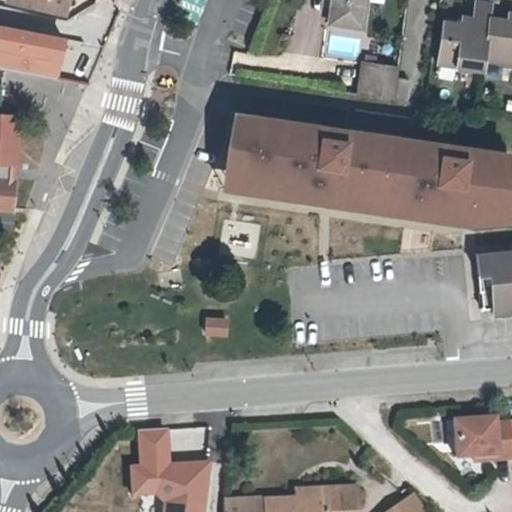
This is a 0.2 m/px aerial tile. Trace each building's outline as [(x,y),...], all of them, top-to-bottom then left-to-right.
[(12,0),(56,9),(57,0),(12,0)] [(476,44),(482,1),(482,0),(464,0),(465,0),(464,0),(453,0),(453,5),(437,3),(431,45),(447,48),(450,51),(453,52),(457,52),(460,49),(475,52),(476,44)] [(508,48),(511,49),(511,0),(499,0),(499,4),(482,1),(476,44),(492,46),(497,51),(504,51),(508,48)] [(66,35),(0,23),(0,65),(59,76),(66,35)] [(351,70),(386,76),(390,44),(355,39),(351,70)] [(396,78),(396,97),(410,97),(410,78),(396,78)] [(0,211),(16,213),(26,111),(0,108),(0,211)] [(502,145),(222,109),(206,185),(455,222),(508,219),(502,145)] [(511,227),(461,231),(465,283),(474,283),(474,290),(489,289),(496,281),(511,280),(511,227)] [(259,241),(224,240),(224,257),(259,257),(259,241)] [(226,316),(204,313),(201,333),(224,336),(226,316)] [(484,453),(502,452),(500,417),(483,418),(483,412),(442,415),(445,451),(484,448),(484,453)] [(511,415),(500,417),(502,452),(511,451),(511,415)] [(134,495),(166,493),(164,511),(204,511),(210,464),(170,463),(167,431),(140,433),(141,466),(133,466),(134,495)] [(397,470),(393,473),(414,504),(418,502),(397,470)] [(374,511),(401,511),(414,504),(393,473),(362,493),(370,505),(374,511)] [(232,499),(232,511),(349,511),(348,487),(317,489),(318,498),(290,499),(263,500),(263,497),(232,499)] [(290,490),(290,499),(318,498),(317,489),(290,490)]
